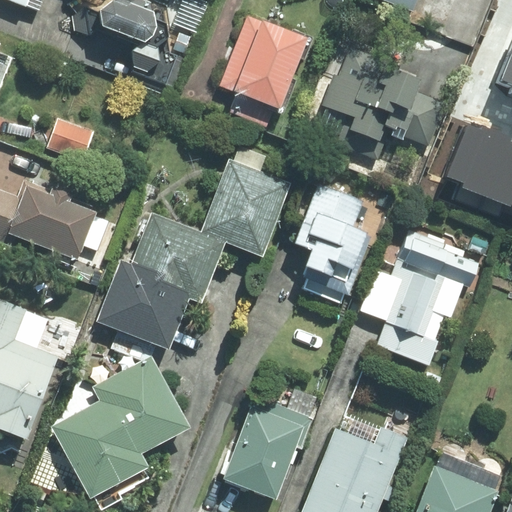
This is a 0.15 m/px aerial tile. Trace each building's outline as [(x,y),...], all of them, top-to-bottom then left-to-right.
[(30,0),(0,0),(0,1),(24,13),(30,0)] [(204,11),(176,0),(111,0),(97,37),(138,53),(128,76),(170,93),(204,11)] [(299,38),(243,17),(215,89),(271,110),(299,38)] [(88,46),(61,33),(54,49),(82,61),(88,46)] [(511,48),(498,83),(511,88),(509,93),(511,94),(511,48)] [(66,63),(38,53),(32,69),(60,80),(66,63)] [(442,97),(346,60),(327,109),(346,116),(340,132),(370,144),(376,128),(423,146),(442,97)] [(91,134),(55,121),(41,157),(78,171),(91,134)] [(483,222),(511,145),(511,140),(467,123),(445,179),(460,184),(450,210),(483,222)] [(511,233),(511,145),(483,222),(511,233)] [(197,234),(145,215),(126,266),(115,262),(92,325),(160,350),(179,300),(196,307),(220,243),(256,257),(284,183),(224,160),(197,234)] [(275,283),(334,309),(381,203),(321,177),(275,283)] [(102,214),(24,180),(12,207),(0,201),(0,224),(81,260),(102,214)] [(354,335),(432,368),(485,245),(407,212),(354,335)] [(0,426),(20,435),(53,357),(10,339),(22,312),(0,302),(0,426)] [(88,388),(95,402),(48,427),(87,499),(142,469),(134,455),(184,429),(145,357),(88,388)] [(442,380),(398,364),(391,386),(435,401),(442,380)] [(259,411),(246,406),(217,482),(270,501),(290,448),(297,451),(309,419),(263,401),(259,411)] [(369,445),(331,429),(296,511),(373,511),(403,440),(376,428),(369,445)] [(484,511),(493,492),(429,466),(410,511),(484,511)] [(511,511),(511,498),(508,496),(501,511),(511,511)]
